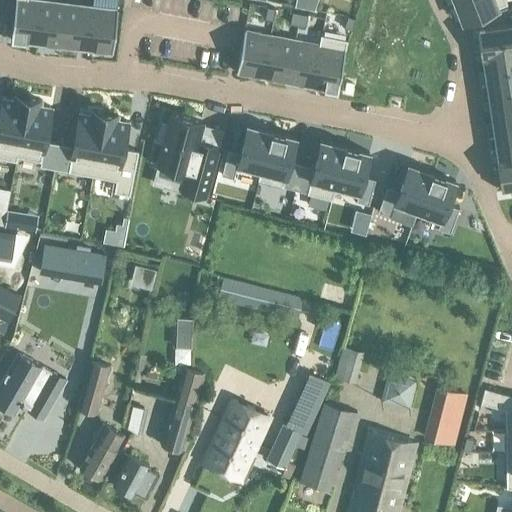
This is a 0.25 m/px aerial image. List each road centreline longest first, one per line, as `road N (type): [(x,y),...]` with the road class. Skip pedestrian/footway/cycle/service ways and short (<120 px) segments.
road 1 (residential): [(0,63),(34,74),(225,94),(472,145)]
road 2 (residential): [(437,0),(462,63),(472,145)]
road 3 (residential): [(472,145),(511,270)]
